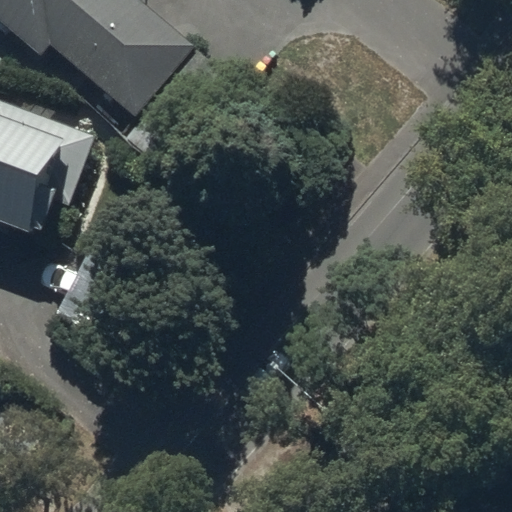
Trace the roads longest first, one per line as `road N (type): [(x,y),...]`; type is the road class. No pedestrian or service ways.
road 1 (secondary): [(162,511),(511,100)]
road 2 (secondary): [(511,286),(317,511)]
